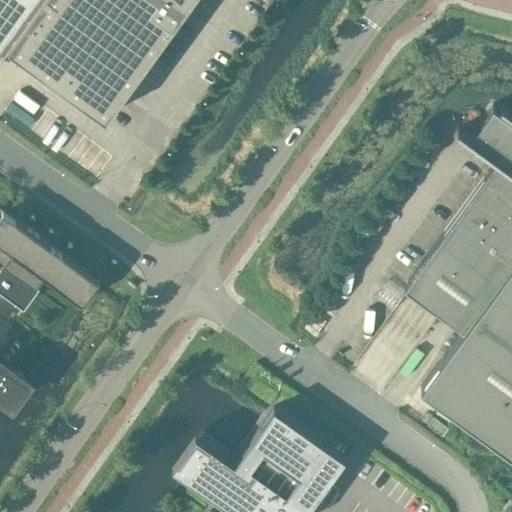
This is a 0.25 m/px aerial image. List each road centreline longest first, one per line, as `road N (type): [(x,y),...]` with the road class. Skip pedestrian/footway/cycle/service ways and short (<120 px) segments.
road 1 (unclassified): [(180,282),(462,486),(473,511)]
road 2 (unclassified): [(180,282),(382,0)]
road 3 (unclassified): [(17,511),(180,282)]
road 4 (unclassified): [(0,152),(180,282)]
